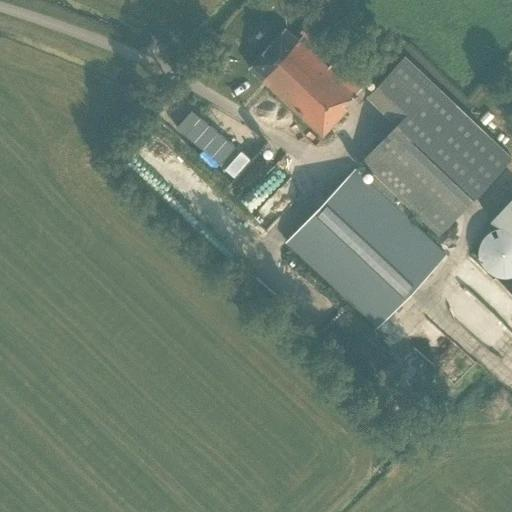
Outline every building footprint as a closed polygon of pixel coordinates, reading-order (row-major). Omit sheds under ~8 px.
[(323,137),(348,111),(344,108),(361,90),(333,63),(328,69),(310,52),(315,46),(316,46),(326,35),(312,21),(301,32),(305,36),(299,42),(286,29),(249,69),(323,137)] [(369,97),(398,125),(362,162),(375,175),(368,183),(356,171),(287,243),(378,328),(446,255),(406,218),(413,210),(440,236),(511,160),(405,58),(369,97)] [(159,124),(188,147),(211,118),(175,91),(166,103),(171,107),(159,124)] [(502,229),(511,237),(511,199),(490,222),(502,229)] [(429,304),(444,304),(443,290),(428,291),(429,304)] [(484,309),(465,326),(486,349),(499,337),(490,328),(496,322),(484,309)]
